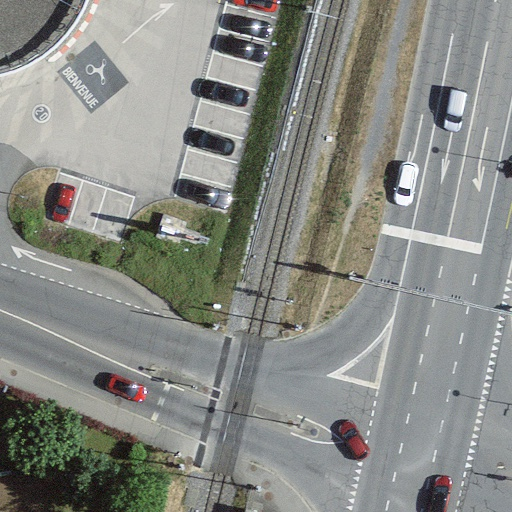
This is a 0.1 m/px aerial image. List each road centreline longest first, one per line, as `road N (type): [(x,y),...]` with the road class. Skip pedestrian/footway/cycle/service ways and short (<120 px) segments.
road 1 (primary): [(505,0),(417,458)]
road 2 (unclassified): [(417,458),(237,406),(0,311)]
